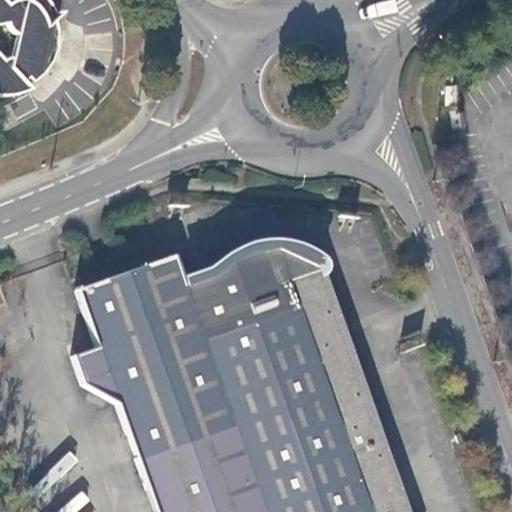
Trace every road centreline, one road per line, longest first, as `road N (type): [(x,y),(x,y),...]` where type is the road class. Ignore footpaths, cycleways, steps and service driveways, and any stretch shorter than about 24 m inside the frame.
road 1 (unclassified): [(511,464),(407,185),(386,149),(362,129)]
road 2 (tertiary): [(177,0),(173,85),(143,155)]
road 3 (tertiary): [(143,155),(0,211)]
road 4 (tertiary): [(371,55),(340,24),(319,18),(276,27),(248,60)]
road 5 (tertiary): [(250,115),(281,146),(302,152),(345,143),(362,129)]
